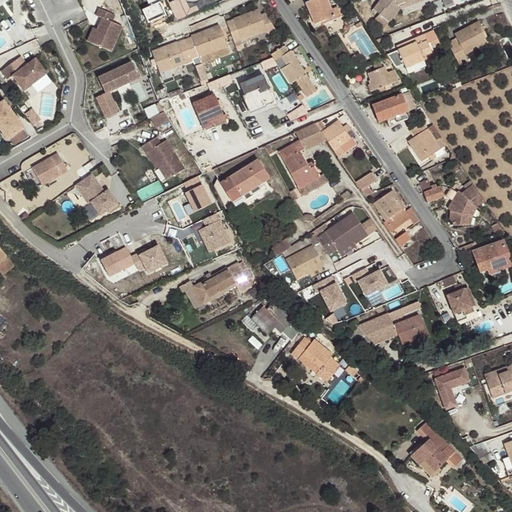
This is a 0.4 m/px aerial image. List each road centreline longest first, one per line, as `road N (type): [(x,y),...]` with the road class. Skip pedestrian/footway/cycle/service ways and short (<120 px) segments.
road 1 (residential): [(428,511),(381,458),(100,301)]
road 2 (residential): [(345,103),(452,257),(412,277),(381,246),(339,266)]
road 3 (residential): [(70,125),(76,76),(41,0)]
road 4 (residential): [(273,0),(345,103)]
road 5 (motorway): [(86,511),(0,424)]
